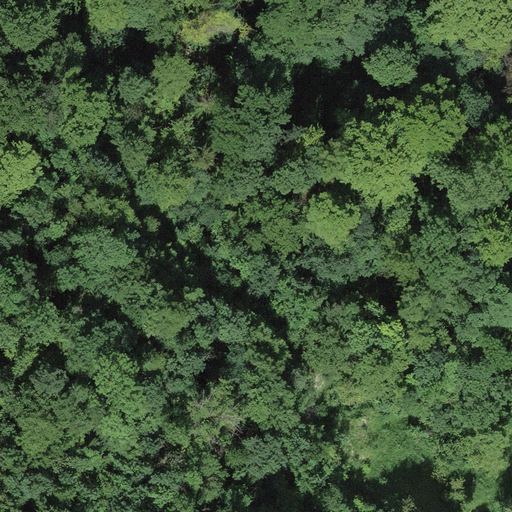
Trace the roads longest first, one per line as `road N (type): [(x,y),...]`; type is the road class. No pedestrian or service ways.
road 1 (track): [(269,511),(123,331),(0,236)]
road 2 (track): [(511,250),(477,217),(421,189),(246,0)]
